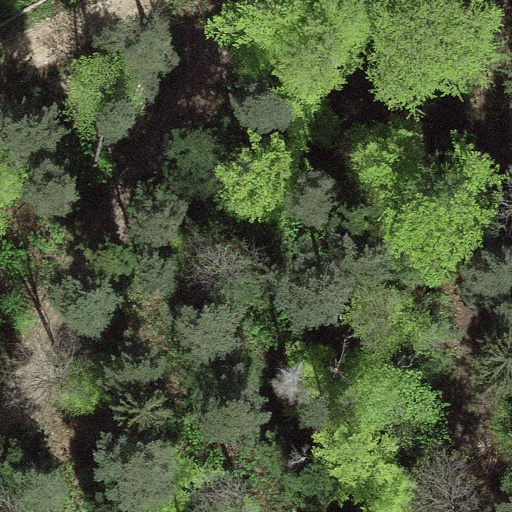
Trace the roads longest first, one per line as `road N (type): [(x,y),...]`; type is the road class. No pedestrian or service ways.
road 1 (track): [(247,0),(86,267),(0,437)]
road 2 (track): [(116,0),(0,61)]
